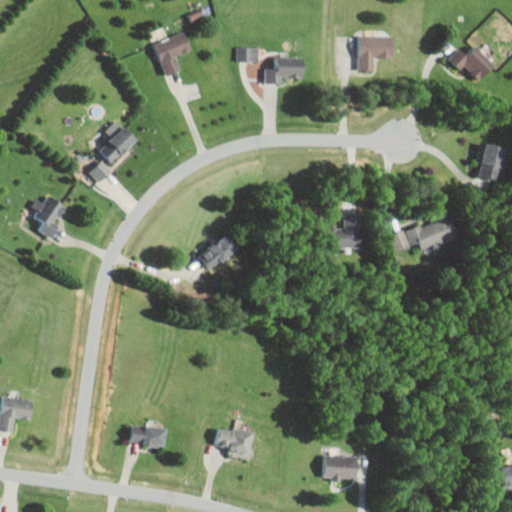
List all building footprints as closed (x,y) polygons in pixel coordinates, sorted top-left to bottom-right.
[(188,13),(191,22),(205,17),(202,8),(188,13)] [(166,74),(180,68),(175,55),(192,47),(184,29),(153,42),(166,74)] [(375,69),(374,56),(393,56),(393,34),(358,34),(359,69),(375,69)] [(459,69),(464,64),(478,79),(495,64),(476,44),(465,54),(459,47),(448,57),(459,69)] [(237,59),(258,60),(258,46),(237,45),(237,59)] [(266,82),(282,81),(282,77),(303,76),(303,55),(274,56),(275,66),(265,66),(266,82)] [(111,161),(136,138),(117,117),(103,130),(110,137),(99,148),(111,161)] [(503,143),(484,141),(480,175),(499,177),(503,143)] [(111,169),(101,159),(89,170),(99,181),(111,169)] [(43,221),(38,228),(50,236),(59,225),(54,222),(66,203),(50,192),(34,215),(43,221)] [(405,229),(411,245),(417,243),(421,252),(457,238),(446,208),(429,215),(431,220),(405,229)] [(361,212),(344,211),(343,226),(333,226),(332,245),(347,246),(347,247),(359,247),(361,212)] [(388,233),(393,250),(409,246),(404,228),(388,233)] [(212,270),(239,249),(226,232),(199,253),(212,270)] [(33,399),(3,394),(0,409),(0,428),(13,430),(15,416),(30,419),(33,399)] [(167,429),(133,422),(129,439),(163,447),(167,429)] [(229,447),(228,453),(247,458),(255,430),(234,425),(233,429),(220,425),(215,443),(229,447)] [(358,454),(324,453),(323,477),(357,478),(358,454)] [(503,485),(511,482),(511,463),(499,467),(503,485)]
